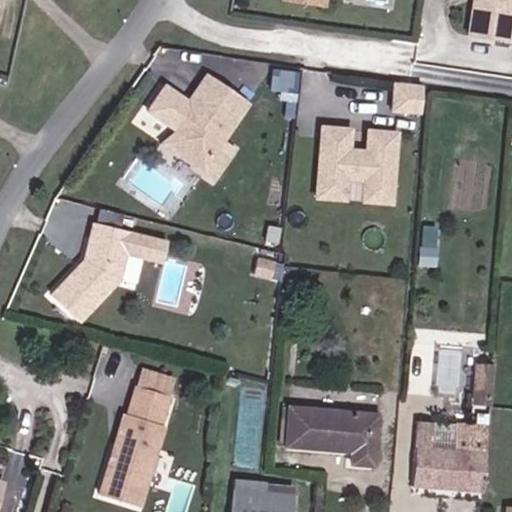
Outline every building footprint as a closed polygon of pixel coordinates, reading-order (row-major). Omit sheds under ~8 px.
[(509,42),(511,15),(511,0),(476,0),(471,36),(509,42)] [(270,90),(295,93),(297,73),(272,70),(270,90)] [(174,134),(178,152),(200,167),(196,172),(209,180),(229,150),(216,142),(241,104),(200,77),(182,104),(159,88),(142,113),(171,132),(174,134)] [(425,88),(396,83),(394,111),(423,116),(425,88)] [(352,131),(324,128),(320,196),(347,199),(349,178),(367,180),(366,200),(393,203),(398,135),(370,133),(368,154),(350,152),(352,131)] [(156,145),(196,172),(200,167),(178,152),(174,134),(171,132),(156,145)] [(95,219),(121,226),(124,214),(98,207),(95,219)] [(51,296),(78,322),(119,282),(130,235),(94,225),(85,262),(51,296)] [(492,396),(495,365),(477,363),(474,394),(492,396)] [(140,387),(167,396),(172,380),(145,372),(140,387)] [(160,425),(169,396),(167,396),(140,387),(139,387),(130,415),(127,414),(103,496),(139,507),(164,427),(160,425)] [(492,406),(492,396),(474,394),(473,404),(492,406)] [(373,464),(378,415),(289,407),(286,445),(352,452),(351,462),(373,464)] [(460,491),(484,493),(488,450),(457,448),(433,446),(434,421),(419,421),(415,487),(447,490),(448,484),(460,485),(460,491)] [(457,448),(488,450),(490,426),(459,424),(457,448)] [(230,511),(290,511),(291,495),(263,493),(264,483),(234,479),(230,511)] [(292,485),(264,483),(263,493),(291,495),(292,485)]
